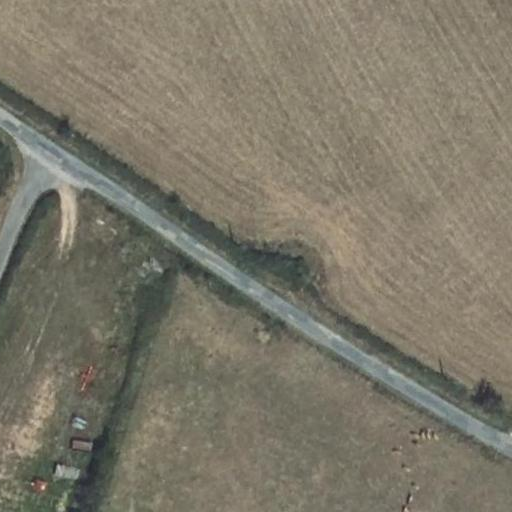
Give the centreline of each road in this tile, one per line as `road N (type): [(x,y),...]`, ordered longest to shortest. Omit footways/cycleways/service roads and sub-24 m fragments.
road 1 (unclassified): [(511,445),(410,392),(43,143)]
road 2 (residential): [(0,268),(43,143)]
